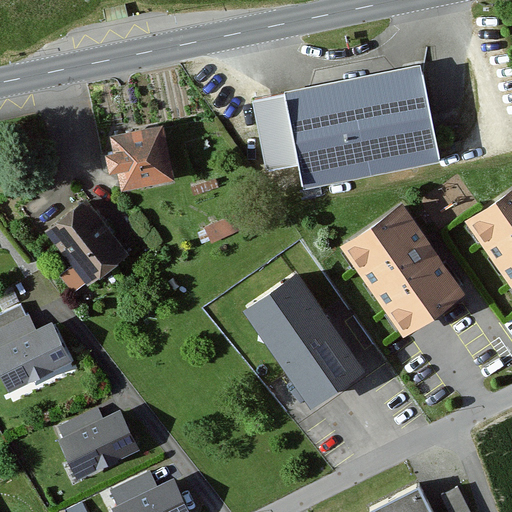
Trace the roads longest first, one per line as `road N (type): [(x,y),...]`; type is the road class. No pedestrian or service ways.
road 1 (secondary): [(398,0),(0,83)]
road 2 (residential): [(276,511),(511,398)]
